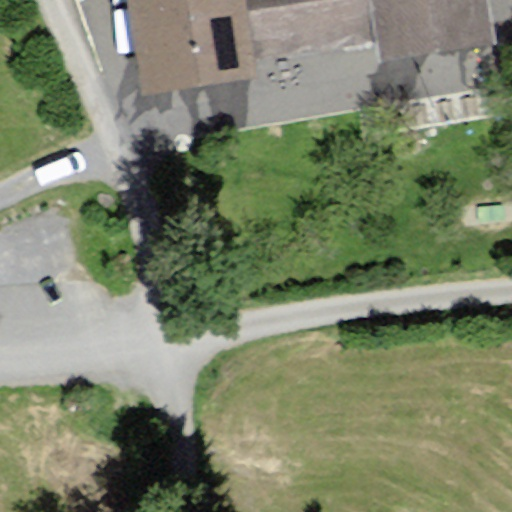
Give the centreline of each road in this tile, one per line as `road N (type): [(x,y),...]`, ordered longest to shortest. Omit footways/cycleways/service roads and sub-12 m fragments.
road 1 (track): [(184,511),(150,234),(107,145),(56,0)]
road 2 (unclassified): [(0,359),(511,290)]
